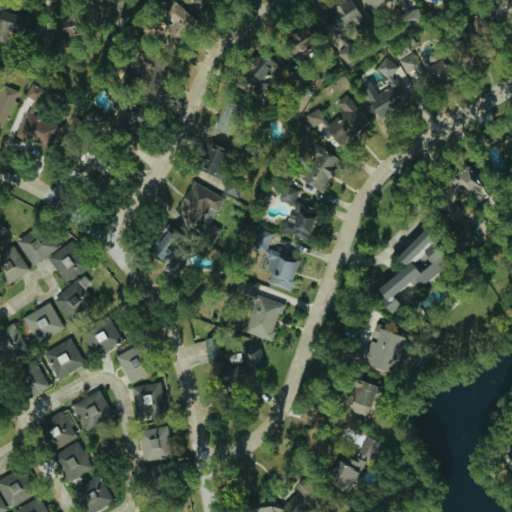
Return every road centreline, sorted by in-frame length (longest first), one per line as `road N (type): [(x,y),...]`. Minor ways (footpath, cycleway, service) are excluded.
road 1 (tertiary): [(511,87),(385,170),(363,204),(281,406),(246,444),(204,454)]
road 2 (tertiary): [(212,511),(183,355),(145,282),(99,230),(0,168)]
road 3 (residential): [(113,243),(242,35),(296,0)]
road 4 (residential): [(126,511),(135,500),(130,446),(121,395),(106,379),(17,422)]
road 5 (residential): [(72,511),(0,396)]
